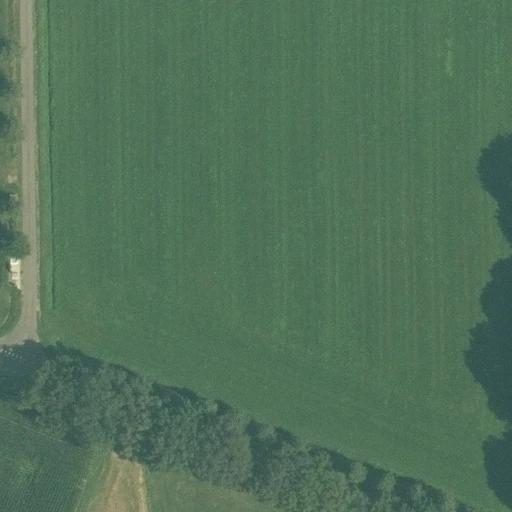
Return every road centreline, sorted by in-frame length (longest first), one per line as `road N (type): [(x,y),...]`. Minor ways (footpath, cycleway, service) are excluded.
road 1 (tertiary): [(387,511),(25,366)]
road 2 (unclassified): [(25,366),(18,0)]
